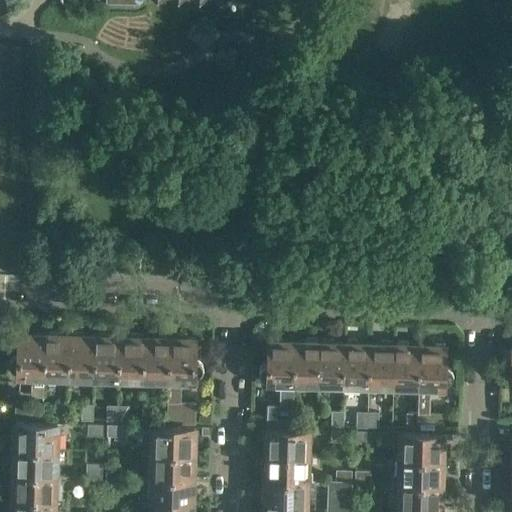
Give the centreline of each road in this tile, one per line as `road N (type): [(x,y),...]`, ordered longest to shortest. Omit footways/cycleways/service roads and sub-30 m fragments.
road 1 (unclassified): [(479,305),(235,299)]
road 2 (unclassified): [(235,299),(0,289)]
road 3 (unclassified): [(229,511),(235,299)]
road 4 (unclassified): [(474,511),(479,305)]
